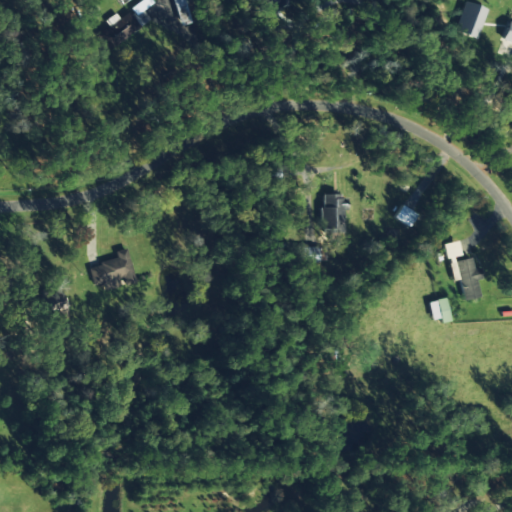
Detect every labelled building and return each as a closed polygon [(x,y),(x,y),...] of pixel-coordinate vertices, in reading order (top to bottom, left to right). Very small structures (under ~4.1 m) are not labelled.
[(171,0),(177,27),(194,23),(189,0),(171,0)] [(248,0),(248,2),(262,1),(262,11),(287,10),(286,0),(248,0)] [(485,10),(463,2),(451,31),(474,40),(485,10)] [(95,36),(105,52),(149,22),(137,4),(128,11),(129,12),(117,20),(114,14),(103,22),(107,28),(95,36)] [(511,44),(511,24),(506,22),(499,40),(511,44)] [(318,196),(319,234),(343,233),(342,196),(318,196)] [(391,218),(407,228),(414,215),(399,206),(391,218)] [(461,302),(478,298),(474,281),(479,280),(477,268),(471,270),(469,257),(459,259),(455,242),(442,245),(450,282),(456,280),(461,302)] [(323,263),(323,247),(281,248),(281,260),(290,260),(290,264),(323,263)] [(92,287),(100,284),(103,292),(121,286),(121,287),(134,283),(125,249),(114,252),(116,259),(86,268),(92,287)] [(66,316),(61,289),(41,293),(46,320),(66,316)] [(430,324),(448,320),(443,299),(426,303),(430,324)] [(323,364),(341,362),(339,349),(322,351),(323,364)]
